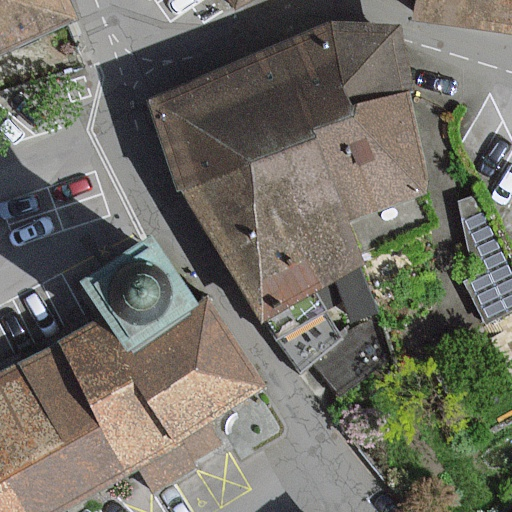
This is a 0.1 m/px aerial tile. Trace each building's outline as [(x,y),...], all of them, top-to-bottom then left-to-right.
[(0,0),(0,51),(81,17),(73,0),(0,0)] [(237,0),(243,9),(256,0),(237,0)] [(420,0),(418,14),(476,23),(481,0),(420,0)] [(511,0),(481,0),(476,23),(511,27),(511,0)] [(413,90),(400,33),(331,30),(248,64),(163,100),(173,175),(261,315),(363,260),(352,212),(426,190),(405,92),(413,90)] [(0,377),(0,511),(71,511),(148,470),(160,492),(202,469),(199,463),(228,447),(215,422),(271,391),(220,300),(197,312),(193,306),(207,299),(173,237),(91,282),(110,317),(0,377)]
